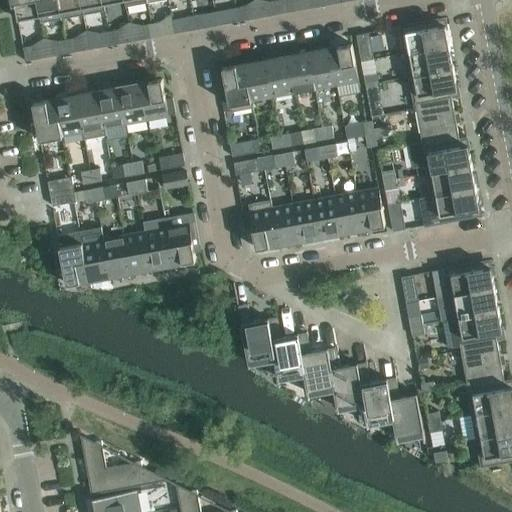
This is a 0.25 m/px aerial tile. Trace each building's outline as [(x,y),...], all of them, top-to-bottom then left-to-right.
[(14,0),(18,20),(40,16),(37,0),(14,0)] [(37,0),(40,16),(41,22),(62,18),(59,0),(37,0)] [(59,0),(62,18),(84,14),(82,8),(80,0),(59,0)] [(271,2),(273,15),(281,14),(279,0),(271,2)] [(289,12),(286,0),(279,0),(281,14),(289,12)] [(247,20),(244,7),(236,8),(239,22),(247,20)] [(228,9),(231,23),(239,22),(236,8),(228,9)] [(204,28),(202,14),(194,16),(196,30),(204,28)] [(186,17),(188,31),(196,30),(194,16),(186,17)] [(447,29),(445,29),(444,25),(439,26),(437,20),(400,27),(400,28),(401,28),(406,53),(405,53),(405,54),(450,45),(447,29)] [(162,36),(159,22),(151,24),(154,38),(162,36)] [(143,25),(146,39),(154,38),(151,24),(143,25)] [(119,44),(117,30),(109,32),(111,45),(119,44)] [(101,33),(104,47),(111,45),(109,32),(101,33)] [(357,35),(361,62),(374,59),(369,33),(357,35)] [(77,52),(74,38),(66,40),(69,53),(77,52)] [(59,41),(61,55),(69,53),(66,40),(59,41)] [(359,81),(352,44),(330,48),(337,85),(359,81)] [(410,76),(409,77),(454,69),(450,45),(405,54),(406,54),(410,76)] [(26,61),(34,60),(31,46),(23,48),(26,61)] [(309,52),(316,89),(337,85),(330,48),(309,52)] [(287,56),(294,93),(316,89),(309,52),(287,56)] [(266,60),(273,97),(294,93),(287,56),(266,60)] [(245,64),(252,101),(253,101),(273,97),(266,60),(245,64)] [(223,68),(231,112),(254,108),(253,101),(252,101),(245,64),(223,68)] [(450,90),(456,89),(455,85),(457,85),(454,69),(409,77),(409,78),(411,78),(415,103),(452,96),(450,90)] [(377,73),(364,76),(366,85),(379,83),(377,73)] [(162,79),(140,83),(147,120),(169,116),(169,115),(176,114),(173,97),(166,99),(162,79)] [(147,120),(140,83),(119,87),(126,124),(147,120)] [(368,95),(380,92),(379,83),(366,85),(368,95)] [(126,124),(119,87),(98,91),(105,128),(106,128),(126,124)] [(107,135),(106,128),(105,128),(98,91),(77,95),(84,132),(83,132),(84,139),(107,135)] [(84,132),(77,95),(55,99),(62,136),(83,132),(84,132)] [(416,108),(415,108),(415,109),(416,109),(423,143),(423,147),(460,140),(452,96),(415,103),(416,108)] [(33,103),(40,140),(62,136),(55,99),(33,103)] [(372,121),(363,123),(365,135),(375,133),(374,129),(372,121)] [(334,138),(332,125),(323,127),(325,140),(334,138)] [(387,126),(374,129),(375,133),(376,138),(388,136),(387,126)] [(313,129),(315,141),(325,140),(323,127),(313,129)] [(292,146),(289,133),(280,135),(283,148),(292,146)] [(377,146),(376,138),(375,133),(365,135),(368,148),(377,146)] [(271,137),(273,149),(283,148),(280,135),(271,137)] [(230,144),(233,157),(256,152),(254,140),(230,144)] [(428,172),(427,172),(427,173),(472,165),(469,149),(467,149),(466,145),(461,146),(460,140),(423,147),(423,143),(413,145),(417,166),(427,164),(428,172)] [(338,157),(335,144),(326,146),(328,158),(338,157)] [(316,147),(319,160),(328,158),(326,146),(316,147)] [(295,164),(293,152),(284,153),(286,166),(295,164)] [(185,165),(183,153),(160,157),(162,170),(185,165)] [(274,155),(276,168),(286,166),(284,153),(274,155)] [(234,163),(236,175),(260,171),(257,158),(234,163)] [(145,173),(142,160),(133,162),(135,175),(145,173)] [(126,176),(126,177),(135,175),(133,162),(124,164),(126,176)] [(124,164),(112,166),(114,178),(126,176),(124,164)] [(427,174),(428,174),(433,196),(476,188),(472,165),(427,173),(427,174)] [(93,183),(91,170),(90,168),(71,171),(72,177),(73,186),(93,183)] [(102,181),(100,168),(91,170),(93,183),(102,181)] [(395,169),(382,172),(384,181),(396,179),(395,169)] [(189,184),(187,171),(163,176),(165,188),(189,184)] [(72,177),(48,181),(50,194),(74,189),(73,186),(72,177)] [(148,192),(146,179),(137,181),(139,193),(148,192)] [(385,191),(398,188),(396,179),(384,181),(385,191)] [(127,182),(129,195),(139,193),(137,181),(127,182)] [(106,199),(103,187),(94,188),(96,201),(106,199)] [(84,190),(87,203),(96,201),(94,188),(84,190)] [(386,225),(379,188),(357,192),(364,229),(386,225)] [(474,216),(473,210),(478,209),(477,205),(479,205),(476,188),(433,196),(423,198),(428,225),(474,216)] [(53,206),(76,202),(74,189),(50,194),(53,206)] [(364,229),(357,192),(335,196),(342,233),(364,229)] [(342,233),(335,196),(314,200),(321,237),(342,233)] [(248,205),(257,249),(279,245),(272,207),(273,207),(271,200),(248,205)] [(321,237),(314,200),(293,204),(300,241),(321,237)] [(393,231),(405,229),(401,202),(388,205),(393,231)] [(300,241),(293,204),(273,207),(272,207),(279,245),(300,241)] [(196,260),(194,249),(201,248),(194,210),(165,215),(174,264),(196,260)] [(174,264),(165,215),(144,219),(146,231),(153,268),(174,264)] [(58,235),(64,269),(62,270),(62,271),(65,270),(67,284),(89,280),(82,243),(80,231),(58,235)] [(153,268),(146,231),(125,235),(132,272),(153,268)] [(132,272),(125,235),(103,239),(110,276),(132,272)] [(110,276),(103,239),(82,243),(89,280),(110,276)] [(446,270),(451,295),(450,295),(450,296),(495,287),(492,271),(490,271),(489,267),(484,268),(483,262),(445,269),(445,270),(446,270)] [(414,275),(402,277),(406,304),(419,301),(414,275)] [(451,296),(455,318),(454,319),(499,311),(495,287),(450,296),(451,296)] [(249,361),(274,356),(275,356),(270,328),(274,327),(273,320),(260,323),(260,320),(252,322),(248,302),(247,302),(247,305),(238,306),(249,362),(250,362),(249,361)] [(502,327),(499,311),(454,319),(444,321),(449,347),(460,345),(496,338),(495,332),(501,331),(500,327),(502,327)] [(422,315),(409,318),(411,327),(424,325),(422,315)] [(279,376),(304,371),(299,343),(303,342),(302,335),(290,338),(290,335),(281,337),(277,317),(277,320),(273,320),(274,327),(270,328),(275,356),(274,356),(278,378),(279,377),(279,376)] [(413,337),(425,334),(424,325),(411,327),(413,337)] [(320,353),(319,350),(311,352),(307,332),(306,332),(307,335),(302,335),(303,342),(299,343),(304,371),(308,393),(309,392),(309,391),(333,386),(334,386),(329,358),(333,357),(332,351),(320,353)] [(461,351),(467,383),(466,384),(466,385),(468,385),(468,389),(505,382),(496,338),(460,345),(461,350),(460,350),(460,351),(461,351)] [(337,347),(336,347),(337,350),(332,351),(333,357),(329,358),(334,386),(333,386),(338,408),(339,407),(338,406),(363,401),(364,401),(359,373),(363,372),(362,366),(349,368),(349,365),(341,367),(337,347)] [(428,357),(418,359),(420,369),(430,368),(428,357)] [(368,421),(393,416),(394,416),(388,388),(393,388),(391,381),(379,383),(379,380),(370,382),(366,362),(366,365),(362,366),(363,372),(359,373),(364,401),(363,401),(367,423),(368,422),(368,421)] [(424,437),(425,437),(418,396),(407,398),(407,396),(400,397),(396,377),(395,377),(396,380),(391,381),(393,388),(388,388),(394,416),(393,416),(397,438),(398,438),(398,436),(423,431),(424,437)] [(421,383),(423,393),(436,390),(434,381),(421,383)] [(511,391),(511,387),(506,388),(505,382),(468,389),(473,414),(472,414),(472,415),(511,407),(511,391)] [(472,416),(473,416),(477,438),(476,438),(476,439),(511,432),(511,407),(472,415),(472,416)] [(439,411),(427,413),(429,423),(441,421),(439,411)] [(430,432),(443,430),(441,421),(429,423),(430,432)] [(511,460),(511,432),(476,439),(478,439),(482,464),(481,465),(481,466),(511,460)] [(167,479),(142,466),(141,461),(135,462),(126,458),(125,459),(133,463),(107,467),(103,447),(105,449),(106,447),(81,435),(81,436),(92,494),(166,480),(167,479)] [(434,453),(436,462),(448,460),(447,450),(434,453)] [(181,511),(237,511),(237,510),(230,511),(221,506),(220,507),(228,511),(224,511),(201,511),(198,496),(201,497),(201,496),(176,483),(181,511)] [(141,511),(137,491),(93,499),(95,511),(141,511)]
